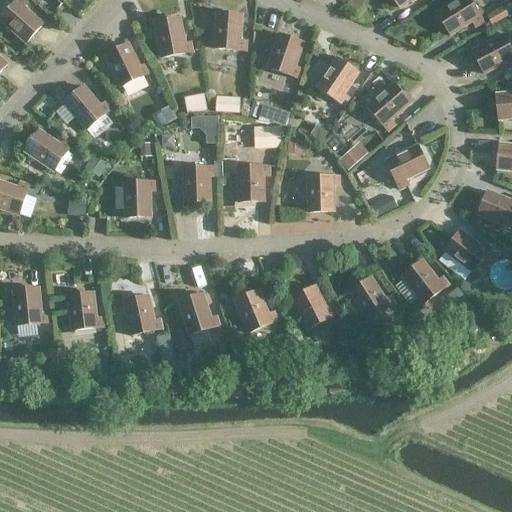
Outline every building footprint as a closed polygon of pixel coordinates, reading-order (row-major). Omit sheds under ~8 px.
[(28,3),(24,0),(17,0),(0,19),(0,20),(26,44),(43,25),(24,8),(28,3)] [(393,0),(400,8),(410,0),(393,0)] [(475,27),(483,21),(469,0),(457,0),(436,13),(450,35),(472,21),(475,27)] [(508,9),(504,12),(503,9),(487,19),(492,29),(509,19),(508,18),(511,16),(508,9)] [(245,51),(246,41),(240,41),(242,15),(216,14),(214,49),(245,51)] [(192,52),(190,43),(184,44),(180,19),(154,24),(161,58),(192,52)] [(267,62),(276,32),(259,27),(251,57),(267,62)] [(279,35),(271,57),(267,68),(297,78),(300,69),(295,67),(303,43),(279,35)] [(472,51),(484,74),(506,62),(509,67),(511,65),(511,52),(503,35),(472,51)] [(105,56),(121,88),(149,74),(145,65),(139,68),(128,45),(105,56)] [(343,106),(348,98),(344,94),(358,73),(337,59),(317,88),(343,106)] [(395,125),(391,120),(410,103),(393,84),(367,107),(388,131),(395,125)] [(64,103),(86,130),(111,110),(104,103),(100,107),(83,87),(64,103)] [(511,92),(496,95),(499,120),(511,118),(511,92)] [(184,98),(187,115),(207,111),(204,94),(184,98)] [(215,113),(240,114),(241,98),(216,97),(215,113)] [(285,127),(289,114),(263,105),(258,118),(285,127)] [(153,116),(159,127),(175,119),(169,107),(153,116)] [(121,115),(114,122),(122,132),(124,130),(136,144),(137,144),(142,139),(121,115)] [(201,117),(198,118),(198,129),(199,129),(206,136),(217,136),(218,118),(201,117)] [(280,127),(260,127),(260,149),(281,148),(280,127)] [(320,144),(326,134),(316,127),(309,137),(320,144)] [(25,152),(54,172),(71,146),(64,140),(60,145),(39,131),(25,152)] [(287,136),(286,154),(301,155),(301,148),(303,148),(304,136),(287,136)] [(139,144),(139,157),(154,157),(154,143),(139,144)] [(511,145),(499,144),(497,170),(511,171),(511,145)] [(406,180),(429,169),(417,146),(386,161),(400,190),(408,185),(406,180)] [(352,149),(340,160),(349,170),(361,160),(352,149)] [(100,176),(106,165),(91,156),(85,168),(100,176)] [(269,167),(237,168),(238,203),(264,202),(263,177),(269,177),(269,167)] [(185,204),(210,203),(209,178),(215,177),(215,168),(183,169),(185,204)] [(333,187),(339,186),(339,177),(307,178),(308,213),(334,212),(333,187)] [(0,209),(19,216),(29,186),(20,183),(18,189),(0,182),(0,209)] [(151,218),(150,192),(156,192),(156,182),(124,183),(125,219),(151,218)] [(510,228),(511,224),(511,198),(511,201),(487,191),(478,215),(510,228)] [(84,218),(86,202),(69,200),(67,216),(84,218)] [(371,208),(376,219),(389,213),(384,202),(371,208)] [(492,248),(484,242),(481,247),(460,231),(445,251),(473,273),(492,248)] [(443,277),(438,281),(422,261),(402,276),(424,304),(449,285),(443,277)] [(369,322),(395,304),(390,296),(385,300),(371,278),(350,292),(369,322)] [(309,330),(337,315),(332,307),(327,309),(315,287),(292,299),(309,330)] [(39,289),(13,292),(17,327),(48,323),(47,314),(41,314),(39,289)] [(249,334),(271,324),(278,321),(274,313),(269,315),(259,291),(235,301),(249,334)] [(68,297),(72,331),(104,328),(102,318),(96,319),(93,293),(68,297)] [(203,295),(179,302),(189,336),(220,326),(217,317),(211,319),(203,295)] [(123,302),(131,336),(162,330),(160,320),(154,322),(148,296),(123,302)] [(56,348),(58,371),(67,370),(65,347),(56,348)] [(58,371),(56,348),(47,349),(49,372),(58,371)] [(362,354),(346,362),(352,374),(368,366),(362,354)] [(229,358),(216,366),(225,380),(230,377),(235,384),(243,379),(238,372),(229,358)] [(299,359),(281,363),(285,378),(303,373),(299,359)]
